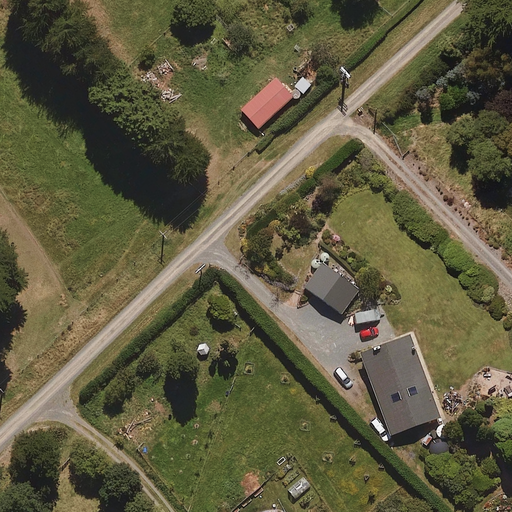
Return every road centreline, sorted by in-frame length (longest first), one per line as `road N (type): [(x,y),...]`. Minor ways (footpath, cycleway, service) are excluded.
road 1 (residential): [(446,0),(0,419)]
road 2 (unknown): [(332,106),(511,286)]
